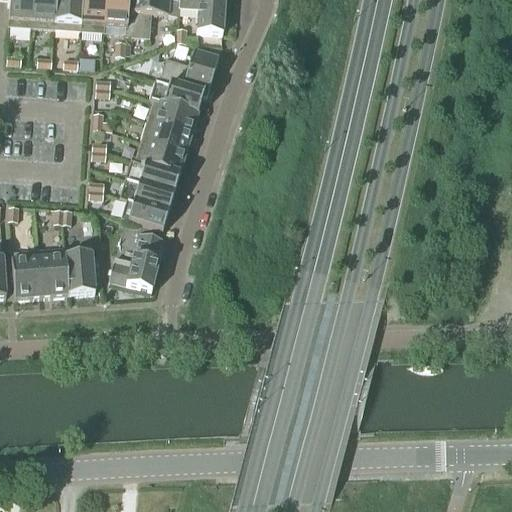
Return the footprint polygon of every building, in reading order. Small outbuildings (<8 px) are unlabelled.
[(7,32),(30,34),(32,0),(0,0),(0,10),(8,11),(7,32)] [(32,0),(30,34),(53,35),(55,0),(32,0)] [(55,0),(53,35),(80,37),(81,0),(55,0)] [(81,0),(80,37),(102,39),(104,0),(81,0)] [(124,43),(125,43),(128,0),(104,0),(102,39),(103,39),(103,31),(125,33),(124,43)] [(128,0),(125,43),(149,44),(150,20),(167,21),(168,6),(168,0),(128,0)] [(178,0),(177,13),(197,15),(195,39),(221,41),(223,0),(178,0)] [(175,22),(176,7),(168,6),(167,21),(175,22)] [(176,49),(184,49),(185,35),(177,35),(176,49)] [(114,62),(123,63),(123,49),(115,48),(114,62)] [(165,65),(160,81),(208,95),(218,63),(193,56),(188,72),(165,65)] [(5,70),(19,71),(20,63),(6,62),(5,70)] [(36,72),(50,73),(50,65),(36,64),(36,72)] [(78,75),(93,76),(93,65),(78,64),(78,75)] [(62,74),(76,75),(77,66),(63,66),(62,74)] [(148,105),(151,107),(197,121),(202,102),(206,103),(208,95),(160,81),(158,87),(154,86),(148,105)] [(95,86),(95,94),(109,95),(109,87),(95,86)] [(109,95),(95,94),(94,103),(108,104),(109,95)] [(151,107),(145,127),(191,140),(197,121),(151,107)] [(93,120),(92,134),(100,134),(101,120),(93,120)] [(145,127),(139,147),(184,161),(191,140),(145,127)] [(139,147),(133,167),(178,181),(184,161),(139,147)] [(91,149),(91,157),(105,158),(105,150),(91,149)] [(105,158),(91,157),(90,165),(104,166),(105,158)] [(130,166),(124,185),(173,200),(178,181),(133,167),(130,166)] [(124,185),(118,204),(167,219),(173,200),(124,185)] [(88,188),(88,197),(102,197),(102,189),(88,188)] [(102,197),(88,197),(87,205),(101,206),(102,197)] [(167,219),(118,204),(125,206),(119,225),(161,237),(167,219)] [(7,227),(16,228),(17,214),(8,213),(7,227)] [(53,230),(61,231),(62,217),(54,216),(53,230)] [(62,217),(61,231),(69,231),(70,217),(62,217)] [(140,231),(137,240),(155,244),(158,237),(140,231)] [(107,288),(150,299),(163,246),(155,244),(137,240),(130,268),(114,263),(112,270),(107,288)] [(90,252),(63,254),(66,302),(94,300),(90,252)] [(63,254),(36,256),(40,304),(66,302),(63,254)] [(40,304),(36,256),(9,258),(13,306),(40,304)]
